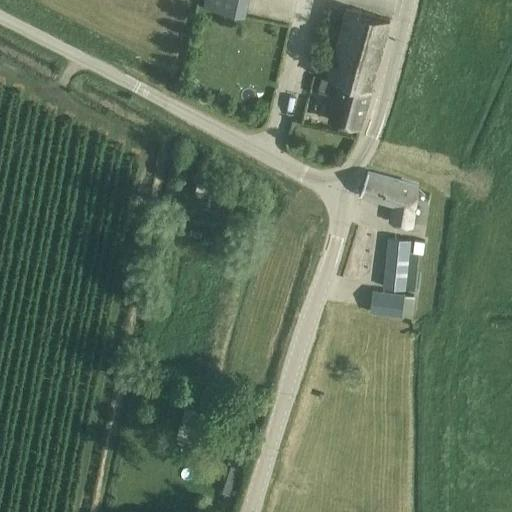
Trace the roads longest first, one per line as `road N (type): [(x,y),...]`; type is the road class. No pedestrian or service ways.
road 1 (unclassified): [(346,196),(0,18)]
road 2 (tertiary): [(247,511),(346,196)]
road 3 (tertiary): [(346,196),(397,63),(410,0)]
